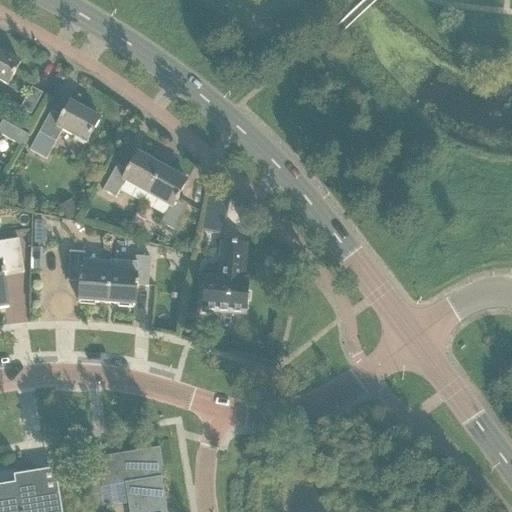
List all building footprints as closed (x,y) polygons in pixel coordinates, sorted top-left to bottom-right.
[(0,82),(7,87),(20,63),(0,52),(0,82)] [(30,115),(42,94),(31,88),(19,109),(30,115)] [(100,119),(70,103),(62,117),(50,111),(29,151),(45,160),(62,131),(86,145),(100,119)] [(0,134),(22,147),(28,136),(2,121),(0,125),(0,134)] [(147,195),(162,167),(137,154),(128,171),(117,165),(102,191),(115,198),(124,182),(147,195)] [(162,167),(147,195),(169,207),(160,223),(173,230),(187,205),(177,199),(186,181),(162,167)] [(207,226),(224,228),(226,211),(209,208),(207,226)] [(45,244),(46,221),(34,221),(33,244),(45,244)] [(18,240),(0,242),(0,308),(8,307),(3,277),(24,274),(18,240)] [(242,281),(244,244),(222,242),(219,280),(205,279),(202,312),(244,315),(247,282),(242,281)] [(108,273),(109,273),(110,262),(84,260),(84,253),(69,252),(67,281),(79,282),(78,302),(106,304),(108,273)] [(108,273),(106,304),(134,306),(135,286),(148,287),(150,258),(135,257),(134,275),(109,273),(108,273)] [(166,511),(161,479),(164,478),(159,448),(76,461),(81,497),(102,494),(101,488),(124,485),(128,511),(166,511)] [(43,495),(39,471),(13,476),(15,485),(0,486),(0,511),(61,511),(58,492),(43,495)]
